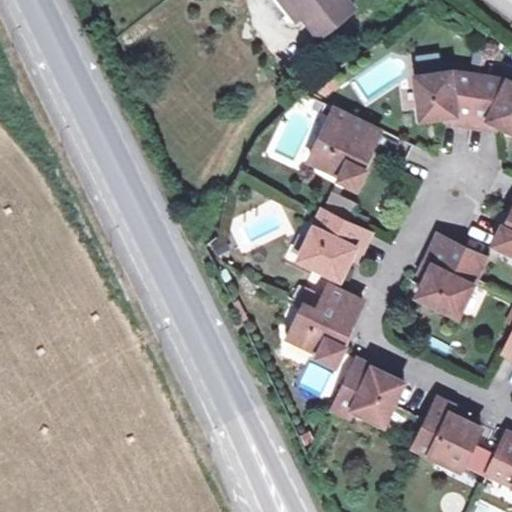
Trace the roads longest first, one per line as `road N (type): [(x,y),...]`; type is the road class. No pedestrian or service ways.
road 1 (secondary): [(255,472),(23,0)]
road 2 (residential): [(511,411),(365,338),(445,183)]
